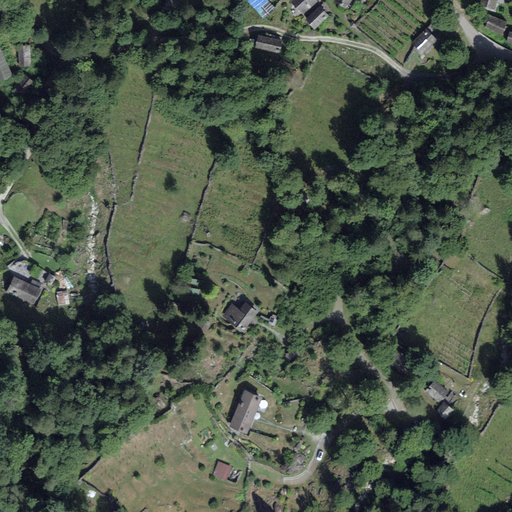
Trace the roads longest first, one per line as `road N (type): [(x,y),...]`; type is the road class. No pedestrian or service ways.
road 1 (track): [(511,103),(436,88),(362,46),(259,27),(67,56)]
road 2 (track): [(0,199),(35,136),(30,105),(67,56)]
